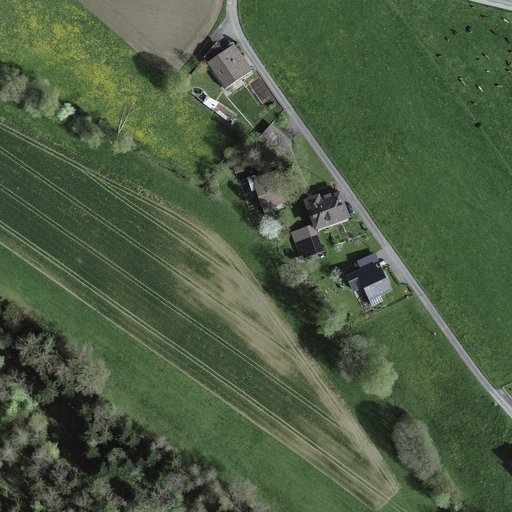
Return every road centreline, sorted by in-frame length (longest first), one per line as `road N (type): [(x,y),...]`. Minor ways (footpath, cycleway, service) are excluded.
road 1 (residential): [(511,416),(239,36),(232,0)]
road 2 (track): [(139,511),(104,484),(0,351)]
